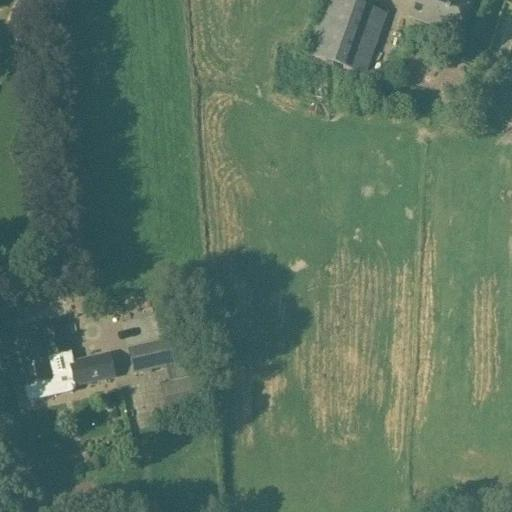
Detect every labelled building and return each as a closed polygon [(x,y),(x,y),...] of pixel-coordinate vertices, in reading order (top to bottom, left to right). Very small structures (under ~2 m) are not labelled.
[(338,0),(326,0),(306,56),(364,77),(385,17),(338,0)] [(463,0),(417,0),(410,19),(456,36),(469,2),(463,0)] [(13,20),(13,37),(26,37),(26,20),(13,20)] [(465,90),(461,101),(469,104),(473,93),(465,90)] [(48,359),(68,355),(61,321),(39,326),(41,336),(10,343),(20,389),(53,382),(48,359)] [(169,342),(128,351),(134,377),(175,368),(169,342)] [(75,390),(116,381),(111,356),(69,365),(75,390)] [(198,380),(161,389),(163,401),(201,392),(198,380)] [(202,399),(165,408),(168,421),(206,412),(202,399)]
